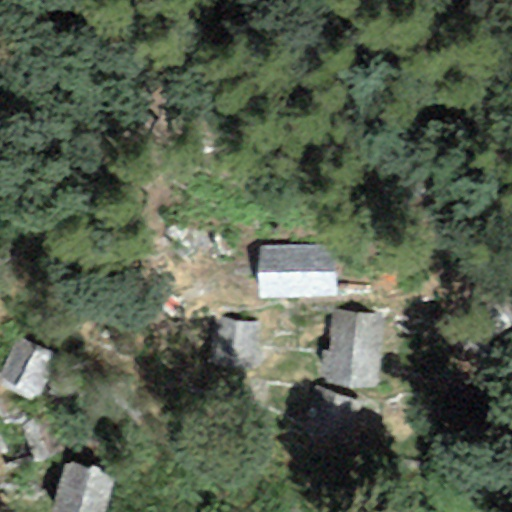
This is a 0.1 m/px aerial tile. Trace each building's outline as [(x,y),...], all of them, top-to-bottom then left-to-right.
[(337,246),(258,246),(258,300),(337,300),(337,246)] [(382,316),(330,311),(323,386),(376,391),(382,316)] [(259,323),(213,320),(209,368),(256,371),(259,323)] [(16,336),(0,369),(0,389),(31,404),(55,354),(16,336)] [(380,404),(316,389),(308,425),(372,440),(380,404)] [(102,511),(114,476),(68,462),(52,511),(102,511)]
